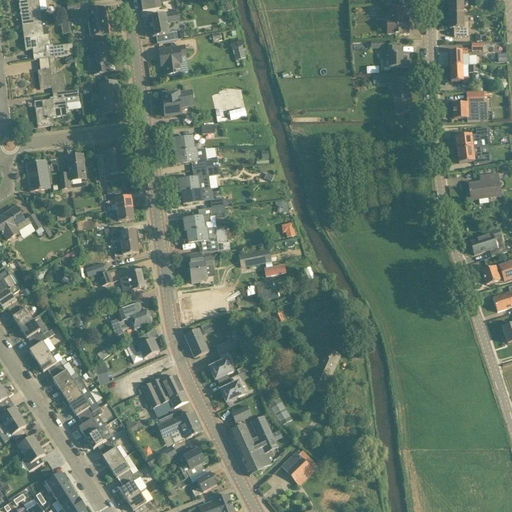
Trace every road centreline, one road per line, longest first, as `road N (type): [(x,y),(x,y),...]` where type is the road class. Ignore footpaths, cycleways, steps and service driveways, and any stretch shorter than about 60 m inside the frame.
road 1 (unclassified): [(511,430),(445,224),(433,144),(429,0)]
road 2 (secondary): [(256,511),(172,332),(144,129)]
road 3 (residential): [(105,511),(0,347)]
road 4 (residential): [(7,146),(144,129)]
road 5 (secondary): [(144,129),(128,0)]
